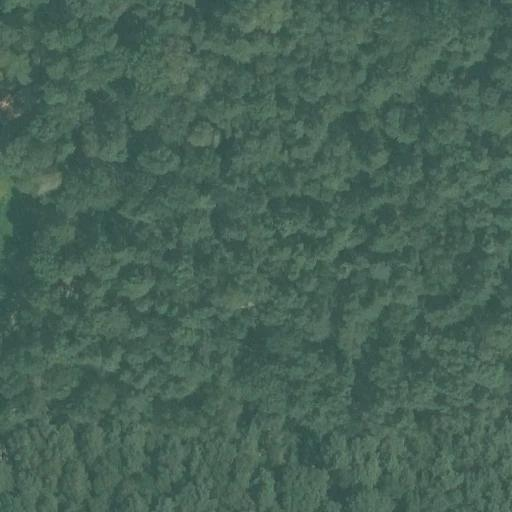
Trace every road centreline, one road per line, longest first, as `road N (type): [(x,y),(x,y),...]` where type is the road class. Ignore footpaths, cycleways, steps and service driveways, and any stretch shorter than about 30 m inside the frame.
road 1 (track): [(333,511),(144,0)]
road 2 (unclassified): [(0,362),(113,0)]
